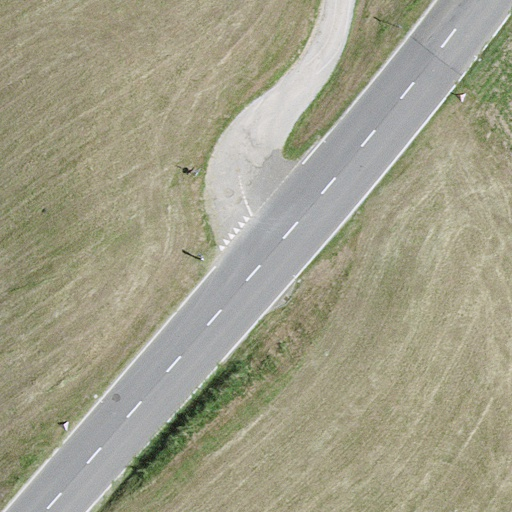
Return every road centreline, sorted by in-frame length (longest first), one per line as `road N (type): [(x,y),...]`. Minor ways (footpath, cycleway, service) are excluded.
road 1 (secondary): [(478,0),(45,511)]
road 2 (track): [(336,0),(331,32),(258,136),(241,176),(247,207),(277,246)]
